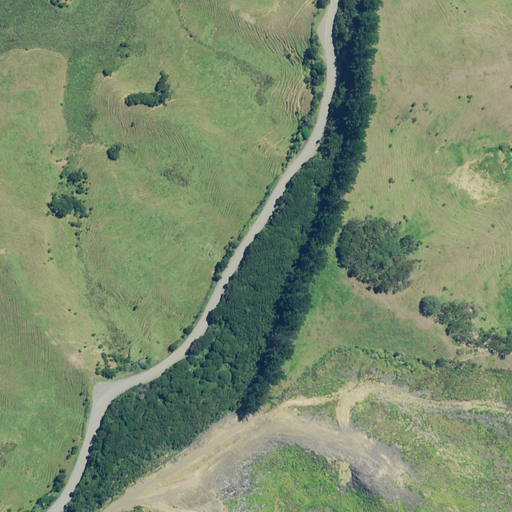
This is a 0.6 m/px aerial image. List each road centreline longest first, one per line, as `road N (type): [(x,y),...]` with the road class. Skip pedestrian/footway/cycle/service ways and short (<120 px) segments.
road 1 (unclassified): [(31,511),(186,330),(278,180),(320,108),(324,28),(334,0)]
road 2 (track): [(117,511),(133,490),(254,415),(282,372)]
